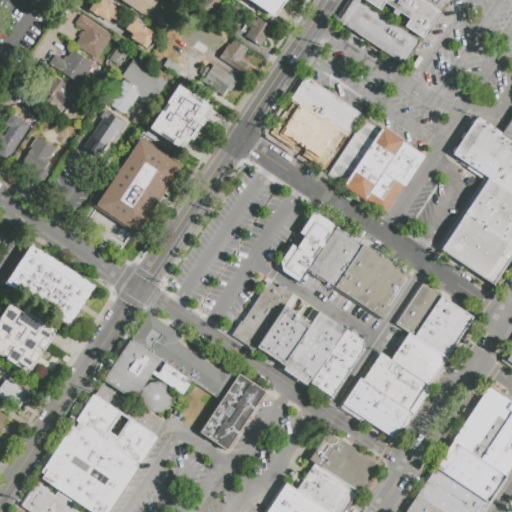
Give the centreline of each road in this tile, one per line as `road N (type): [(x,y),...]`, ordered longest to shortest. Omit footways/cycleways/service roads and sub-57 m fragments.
road 1 (residential): [(141,289),(328,0)]
road 2 (residential): [(509,318),(238,138)]
road 3 (residential): [(402,460),(141,289)]
road 4 (residential): [(0,502),(141,289)]
road 5 (secondary): [(500,312),(368,511)]
road 6 (secondary): [(385,511),(509,318)]
road 7 (residential): [(383,234),(459,116)]
